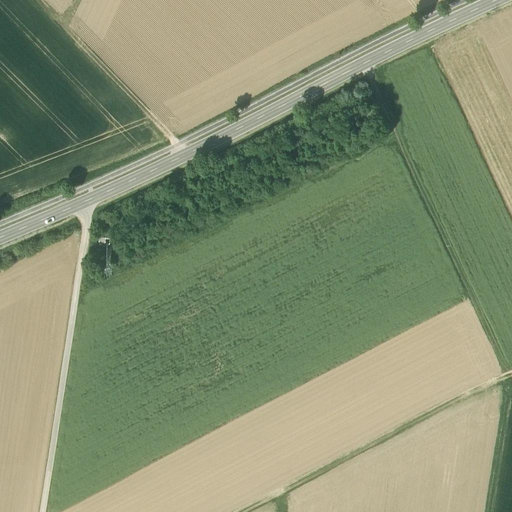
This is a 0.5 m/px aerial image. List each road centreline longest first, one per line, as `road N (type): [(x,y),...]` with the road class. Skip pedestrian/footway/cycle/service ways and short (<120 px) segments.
road 1 (secondary): [(0,239),(500,0)]
road 2 (track): [(362,64),(506,373)]
road 3 (track): [(80,202),(84,236),(42,511)]
road 4 (track): [(506,373),(239,511)]
road 5 (track): [(33,0),(180,156)]
road 6 (track): [(506,373),(488,511)]
